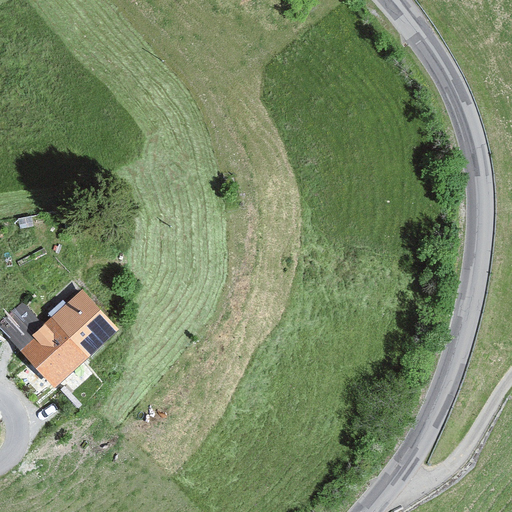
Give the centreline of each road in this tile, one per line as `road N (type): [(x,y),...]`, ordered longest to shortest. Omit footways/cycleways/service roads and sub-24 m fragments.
road 1 (unclassified): [(364,511),(398,471),(443,379),(469,283),(478,178),(466,121),(434,58),(383,0)]
road 2 (track): [(398,471),(422,481),(472,442),(511,374)]
